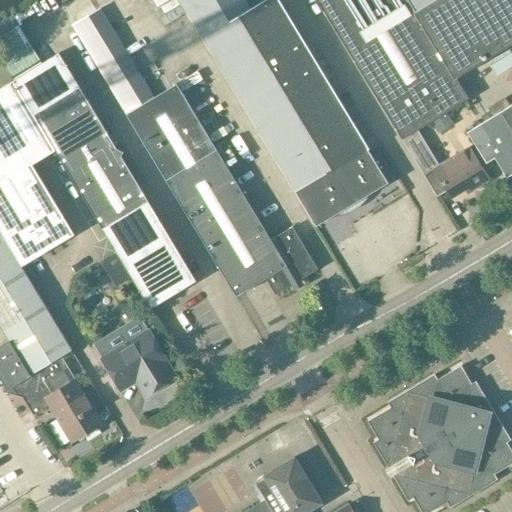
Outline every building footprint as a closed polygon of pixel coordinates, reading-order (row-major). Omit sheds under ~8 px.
[(179,0),(202,38),(316,226),(388,183),(277,0),(264,0),(250,9),(244,0),(179,0)] [(317,0),(402,139),(417,131),(468,99),(456,78),(511,43),(511,0),(433,0),(415,11),(408,0),(317,0)] [(98,4),(69,22),(236,296),(265,279),(275,295),(317,269),(292,227),(270,239),(216,149),(176,84),(155,97),(98,4)] [(38,66),(12,81),(55,152),(55,151),(102,230),(150,309),(196,281),(148,202),(121,157),(123,153),(116,149),(79,87),(59,54),(42,64),(38,66)] [(511,55),(492,68),(498,78),(511,69),(511,55)] [(0,231),(20,265),(73,233),(32,165),(55,152),(12,81),(0,88),(0,231)] [(511,174),(511,104),(467,132),(486,163),(495,158),(507,177),(511,174)] [(439,167),(417,131),(403,140),(429,181),(438,196),(447,190),(452,198),(466,189),(468,193),(489,180),(469,148),(439,167)] [(33,414),(48,405),(48,404),(62,395),(56,385),(60,383),(57,377),(69,370),(61,356),(71,350),(20,265),(0,231),(0,324),(16,351),(0,360),(0,378),(5,387),(19,390),(33,414)] [(120,389),(135,380),(143,375),(152,391),(175,377),(165,362),(166,361),(148,331),(102,359),(120,389)] [(385,469),(389,477),(393,474),(408,500),(413,497),(422,511),(429,511),(447,501),(450,506),(496,479),(493,474),(511,462),(511,451),(506,442),(510,440),(475,381),(471,384),(460,366),(437,380),(434,374),(387,402),(390,407),(367,421),(378,439),(372,442),(387,467),(385,469)] [(48,404),(48,405),(70,442),(102,423),(69,370),(57,377),(60,383),(56,385),(62,395),(48,404)] [(307,511),(322,503),(294,456),(253,481),(265,500),(245,511),(353,511),(348,504),(334,511),(307,511)]
